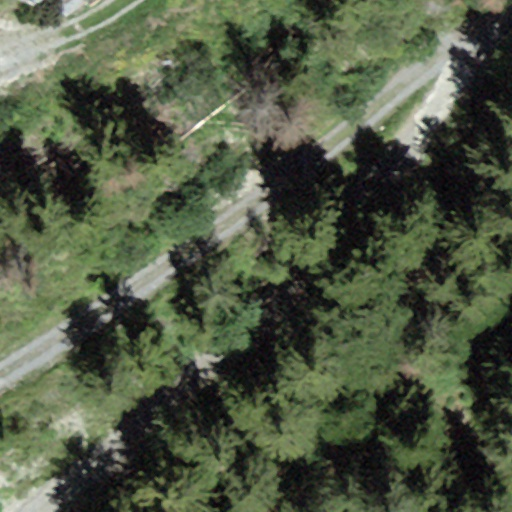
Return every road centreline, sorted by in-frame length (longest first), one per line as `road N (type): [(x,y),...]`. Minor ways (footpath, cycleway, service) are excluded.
road 1 (track): [(38,511),(209,378),(321,268),(511,16)]
road 2 (track): [(0,373),(511,16)]
road 3 (track): [(125,0),(101,18),(0,59)]
